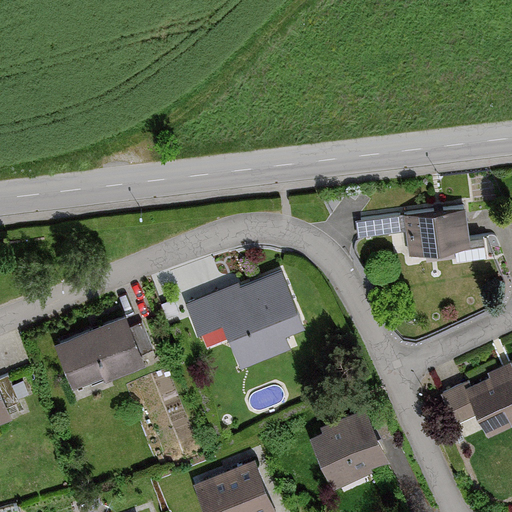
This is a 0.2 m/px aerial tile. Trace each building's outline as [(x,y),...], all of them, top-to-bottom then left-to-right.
[(470,248),(465,208),(356,221),(358,239),(404,233),(406,255),(470,248)] [(240,281),(185,304),(198,335),(223,324),(241,367),(293,345),(288,334),(305,327),(281,272),(243,288),(240,281)] [(124,313),(53,344),(72,388),(106,372),(111,383),(147,367),(124,313)] [(511,425),(511,360),(443,396),(456,421),(474,412),(488,438),(511,425)] [(0,417),(10,413),(0,391),(0,417)] [(393,471),(366,407),(320,426),(323,433),(311,438),(332,489),(357,478),(360,484),(393,471)] [(275,511),(255,462),(196,486),(207,511),(275,511)]
